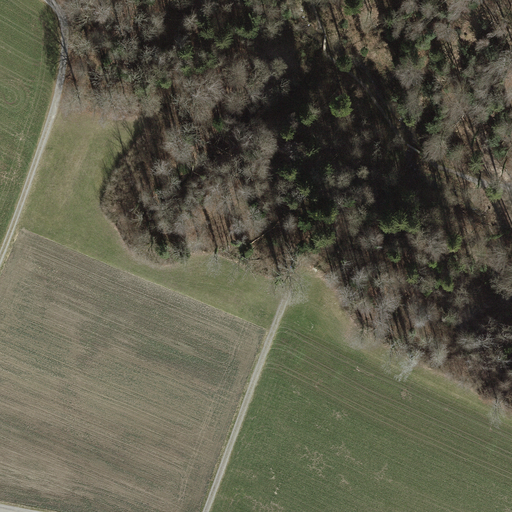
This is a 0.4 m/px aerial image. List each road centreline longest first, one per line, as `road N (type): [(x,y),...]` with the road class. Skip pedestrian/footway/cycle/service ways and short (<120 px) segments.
road 1 (track): [(0,258),(66,48),(59,17),(43,0)]
road 2 (track): [(205,511),(291,286)]
